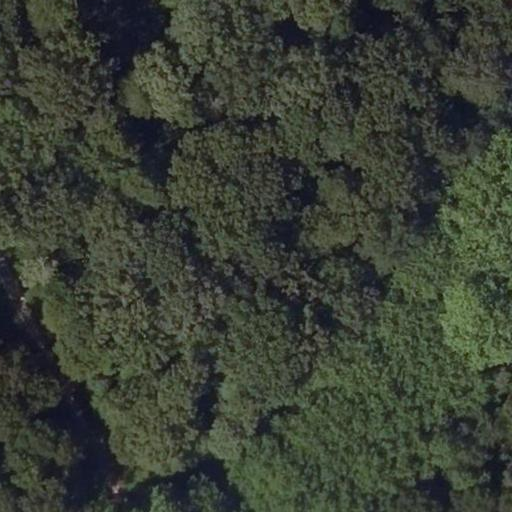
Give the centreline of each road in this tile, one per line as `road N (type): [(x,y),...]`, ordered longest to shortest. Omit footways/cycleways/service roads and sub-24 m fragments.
road 1 (track): [(330,488),(511,246)]
road 2 (track): [(0,218),(122,483)]
road 3 (track): [(330,488),(192,467),(122,483)]
